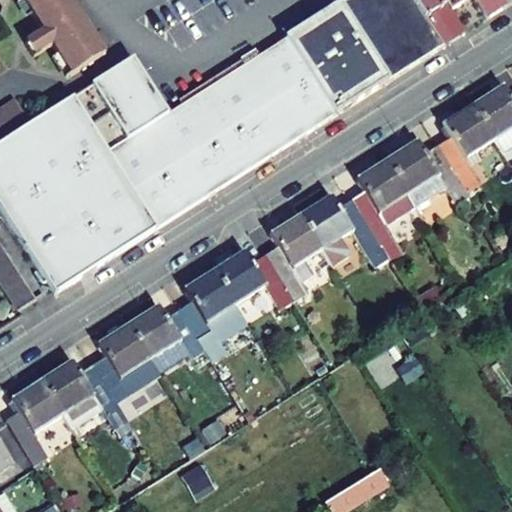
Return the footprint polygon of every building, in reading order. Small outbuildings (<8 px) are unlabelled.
[(71,78),(105,56),(68,0),(21,0),(43,33),(52,47),(71,78)] [(411,0),(350,0),(339,8),(387,84),(442,49),(411,0)] [(411,0),(442,49),(465,34),(451,13),(462,5),(469,1),(470,0),(472,0),(486,21),(506,8),(500,0),(411,0)] [(511,0),(500,0),(506,8),(511,4),(511,0)] [(284,43),(332,119),(361,100),(387,84),(339,8),(309,26),(284,43)] [(33,59),(52,47),(43,33),(24,45),(33,59)] [(284,43),(267,53),(316,129),(332,119),(284,43)] [(258,59),(262,65),(232,84),(228,78),(167,117),(150,128),(127,143),(92,88),(30,127),(17,135),(5,144),(0,146),(0,212),(54,296),(316,129),(267,53),(258,59)] [(258,59),(228,78),(232,84),(262,65),(258,59)] [(150,128),(167,117),(132,62),(115,73),(150,128)] [(127,143),(150,128),(115,73),(92,88),(127,143)] [(511,101),(511,102),(503,90),(472,110),(494,144),(511,132),(511,101)] [(30,127),(14,101),(1,110),(17,135),(30,127)] [(0,110),(0,136),(5,144),(17,135),(1,110),(0,110)] [(437,149),(466,195),(479,187),(469,171),(464,163),(474,156),(494,144),(472,110),(442,129),(450,141),(437,149)] [(444,190),(455,208),(469,199),(466,195),(437,149),(424,157),(417,145),(386,165),(415,209),(444,190)] [(469,171),(480,164),(474,156),(464,163),(469,171)] [(387,261),(391,267),(404,259),(384,229),(415,209),(386,165),(355,184),(363,196),(350,204),(387,261)] [(351,235),(373,270),(387,261),(350,204),(338,212),(330,200),(300,220),(321,254),(331,269),(347,259),(348,258),(348,256),(348,254),(340,242),(351,235)] [(264,259),(293,304),(307,295),(300,284),(312,277),(304,265),(321,254),(300,220),(269,239),(277,251),(264,259)] [(0,286),(18,314),(34,303),(0,249),(0,286)] [(264,259),(251,267),(244,255),(213,275),(235,309),(264,291),(278,313),(293,304),(264,259)] [(246,326),(235,309),(213,275),(183,294),(191,306),(178,315),(204,355),(210,364),(224,355),(217,344),(246,326)] [(422,316),(442,303),(434,291),(414,304),(422,316)] [(165,323),(158,310),(127,330),(149,364),(178,345),(191,364),(204,355),(178,315),(165,323)] [(96,349),(104,362),(92,370),(111,400),(124,392),(119,383),(149,364),(127,330),(96,349)] [(102,414),(114,434),(127,425),(111,400),(92,370),(79,378),(71,366),(41,385),(62,419),(72,433),(102,414)] [(5,425),(33,469),(38,465),(47,460),(32,438),(62,419),(41,385),(10,404),(18,417),(5,425)] [(219,444),(229,437),(224,429),(214,435),(219,444)] [(0,473),(13,465),(0,445),(0,473)] [(36,474),(42,470),(38,465),(33,469),(36,474)] [(326,511),(349,511),(388,488),(378,472),(324,507),(326,511)] [(0,511),(13,511),(4,496),(0,498),(0,511)] [(67,511),(82,508),(79,498),(64,501),(67,511)]
